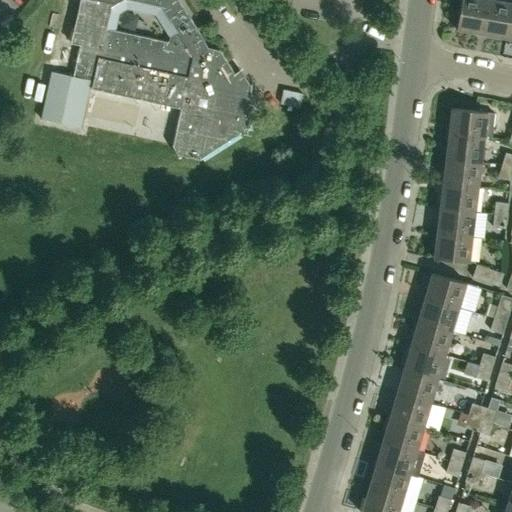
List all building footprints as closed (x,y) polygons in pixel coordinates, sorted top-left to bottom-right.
[(208,47),(177,0),(79,0),(70,42),(80,44),(78,51),(55,46),(50,69),(47,69),(37,114),(89,96),(91,88),(180,108),(171,146),(176,154),(199,159),(241,133),(247,134),(255,94),(246,92),(248,86),(241,84),(234,74),(235,74),(219,49),(208,47)] [(481,34),(486,0),(461,0),(456,30),(481,34)] [(511,3),(494,0),(486,0),(481,34),(505,39),(511,3)] [(449,133),(485,138),(491,138),(494,114),(452,108),(449,133)] [(449,133),(446,158),(482,163),(485,138),(449,133)] [(511,166),(511,155),(505,154),(502,165),(511,166)] [(446,158),(443,183),(479,187),(482,163),(446,158)] [(510,181),(511,175),(511,166),(502,165),(498,177),(510,181)] [(443,183),(440,208),(476,212),(479,187),(443,183)] [(495,203),(494,215),(506,216),(508,204),(495,203)] [(440,208),(437,233),(473,237),(476,212),(440,208)] [(492,227),(504,229),(505,229),(506,216),(494,215),(492,227)] [(434,258),(470,262),(473,237),(437,233),(434,258)] [(476,266),(472,277),(499,286),(502,275),(476,266)] [(432,273),(424,297),(459,308),(466,284),(432,273)] [(494,318),(506,321),(511,301),(511,298),(501,295),(498,307),(494,318)] [(459,308),(424,297),(417,321),(452,332),(459,308)] [(494,318),(489,330),(486,331),(483,341),(499,346),(502,334),(506,321),(494,318)] [(417,321),(410,345),(445,356),(452,332),(417,321)] [(410,345),(403,369),(438,380),(445,356),(410,345)] [(491,369),(494,358),(482,355),(479,366),(491,369)] [(511,366),(502,363),(498,377),(509,380),(511,372),(511,366)] [(483,394),(491,369),(479,366),(472,390),(483,394)] [(403,369),(396,393),(431,404),(438,380),(403,369)] [(498,377),(495,387),(507,390),(509,380),(498,377)] [(396,393),(389,417),(424,428),(431,404),(396,393)] [(484,408),(480,407),(472,404),(468,415),(481,418),(484,408)] [(484,408),(481,418),(480,424),(491,427),(496,412),(484,408)] [(464,427),(477,431),(480,424),(481,418),(468,415),(464,427)] [(424,428),(389,417),(382,441),(417,452),(424,428)] [(477,431),(481,432),(488,435),(491,427),(480,424),(477,431)] [(424,454),(417,452),(382,441),(375,465),(410,475),(417,478),(424,454)] [(453,450),(449,461),(461,465),(465,454),(453,450)] [(473,458),(468,472),(480,476),(484,462),(473,458)] [(446,473),(458,476),(461,465),(449,461),(446,473)] [(375,465),(368,489),(403,499),(410,475),(375,465)] [(468,472),(465,482),(476,485),(480,476),(468,472)] [(399,511),(403,499),(368,489),(361,511),(399,511)] [(434,509),(445,511),(446,511),(450,500),(438,497),(434,509)] [(455,511),(468,511),(470,507),(458,503),(455,511)]
